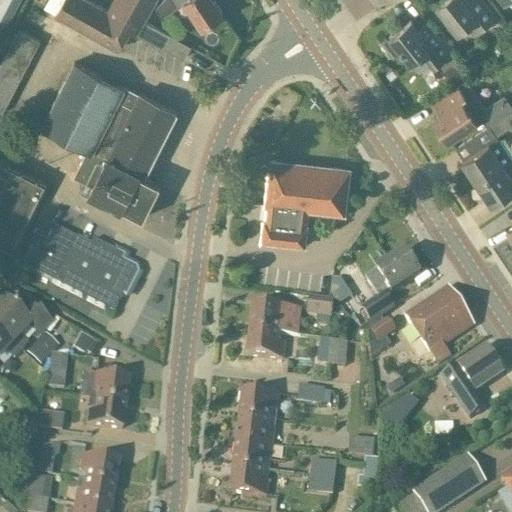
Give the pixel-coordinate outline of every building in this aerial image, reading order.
[(0,0),(0,15),(11,21),(21,0),(0,0)] [(165,48),(172,35),(144,21),(156,0),(114,0),(108,11),(89,0),(63,0),(56,13),(119,49),(130,29),(137,34),(165,48)] [(163,17),(184,3),(203,29),(224,14),(214,0),(163,0),(156,8),(163,17)] [(476,34),(497,17),(483,0),(445,0),(437,6),(458,34),(469,25),(476,34)] [(423,55),(434,69),(454,54),(442,39),(428,21),(417,29),(411,22),(390,38),(381,45),(392,58),(400,51),(411,64),(423,55)] [(14,41),(35,52),(41,41),(19,31),(14,41)] [(9,51),(30,62),(35,52),(14,41),(9,51)] [(3,61),(24,73),(30,62),(9,51),(3,61)] [(0,67),(0,72),(19,83),(24,73),(3,61),(0,67)] [(104,117),(121,85),(75,62),(59,94),(104,117)] [(0,85),(14,93),(19,83),(0,72),(0,85)] [(466,79),(460,83),(453,73),(444,79),(452,91),(435,102),(442,113),(434,119),(449,142),(482,120),(484,119),(483,117),(489,113),(485,107),(466,79)] [(14,93),(0,85),(0,98),(9,103),(14,93)] [(104,117),(88,150),(74,176),(93,185),(90,192),(121,208),(122,207),(143,218),(160,185),(145,177),(178,113),(141,94),(140,95),(121,85),(104,117)] [(88,150),(104,117),(59,94),(42,127),(88,150)] [(488,125),(511,110),(511,109),(511,106),(504,95),(485,107),(489,113),(483,117),(484,119),(482,120),(487,127),(489,126),(488,125)] [(9,103),(0,98),(0,111),(3,113),(9,103)] [(511,109),(511,110),(488,125),(489,126),(496,137),(511,126),(511,109)] [(463,162),(478,185),(505,166),(511,161),(511,147),(506,138),(500,140),(491,146),(490,144),(463,162)] [(0,246),(12,253),(47,183),(0,158),(0,246)] [(511,161),(505,166),(478,185),(492,206),(511,192),(511,161)] [(346,217),(351,172),(272,163),(267,207),(270,208),(268,223),(265,223),(263,243),(306,248),(308,228),(307,228),(309,213),(346,217)] [(126,299),(138,275),(137,271),(113,258),(116,253),(92,241),(89,245),(51,228),(29,271),(113,315),(122,297),(126,299)] [(387,299),(420,277),(406,255),(366,281),(380,302),(364,312),(372,324),(394,309),(387,299)] [(457,338),(473,328),(448,291),(423,308),(440,333),(449,327),(457,338)] [(332,319),(335,303),(311,299),(308,315),(332,319)] [(6,301),(0,306),(0,331),(21,351),(28,344),(19,335),(29,325),(32,328),(41,319),(22,301),(15,309),(6,301)] [(250,331),(278,335),(280,326),(288,327),(290,311),(254,306),(250,331)] [(440,333),(423,308),(406,319),(431,356),(457,338),(449,327),(440,333)] [(351,321),(343,313),(336,321),(343,328),(351,321)] [(387,320),(370,333),(372,360),(391,346),(386,339),(396,332),(387,320)] [(0,355),(5,350),(14,359),(21,351),(0,331),(0,355)] [(277,345),(278,335),(250,331),(247,357),(283,362),(286,346),(277,345)] [(73,347),(91,356),(98,342),(80,333),(73,347)] [(345,368),(348,344),(331,342),(328,367),(345,368)] [(485,410),(475,395),(503,376),(493,361),(494,355),(491,351),(486,351),(485,350),(442,379),(470,420),(485,410)] [(66,370),(67,357),(51,356),(49,368),(66,370)] [(99,392),(97,401),(125,404),(129,379),(93,374),(91,391),(99,392)] [(323,407),(325,391),(299,388),(298,404),(323,407)] [(277,414),(279,398),(243,393),(240,419),(268,422),(270,413),(277,414)] [(125,404),(97,401),(96,411),(89,410),(87,426),(122,430),(125,404)] [(61,433),(64,416),(40,413),(37,430),(61,433)] [(267,432),(268,422),(240,419),(237,444),(273,448),(275,433),(267,432)] [(32,450),(37,426),(22,423),(18,448),(32,450)] [(436,438),(453,437),(452,424),(435,425),(436,438)] [(373,458),(375,442),(350,440),(348,456),(373,458)] [(271,464),(273,448),(237,444),(234,468),(262,472),(263,463),(271,464)] [(424,511),(445,511),(486,484),(465,454),(411,492),(424,511)] [(88,472),(86,482),(115,487),(119,461),(84,455),(81,471),(88,472)] [(51,476),(54,461),(41,459),(39,474),(51,476)] [(333,497),(337,465),(313,462),(308,494),(333,497)] [(376,480),(377,468),(368,467),(367,479),(376,480)] [(260,481),(262,472),(234,468),(231,494),(266,499),(268,482),(260,481)] [(511,511),(511,475),(502,482),(503,484),(507,490),(498,496),(509,511),(511,511)] [(27,477),(24,498),(48,502),(48,501),(41,500),(45,480),(27,477)] [(75,506),(110,511),(115,487),(86,482),(84,492),(78,490),(75,506)] [(46,511),(48,502),(24,498),(21,511),(46,511)]
